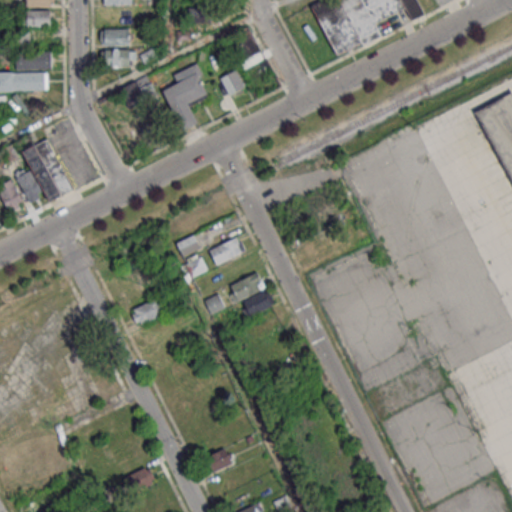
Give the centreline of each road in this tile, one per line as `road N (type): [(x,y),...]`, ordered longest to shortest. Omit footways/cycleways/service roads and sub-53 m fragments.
road 1 (residential): [(0,252),(486,9)]
road 2 (residential): [(401,511),(218,144)]
road 3 (residential): [(53,226),(199,511)]
road 4 (residential): [(75,0),(79,104),(124,191)]
